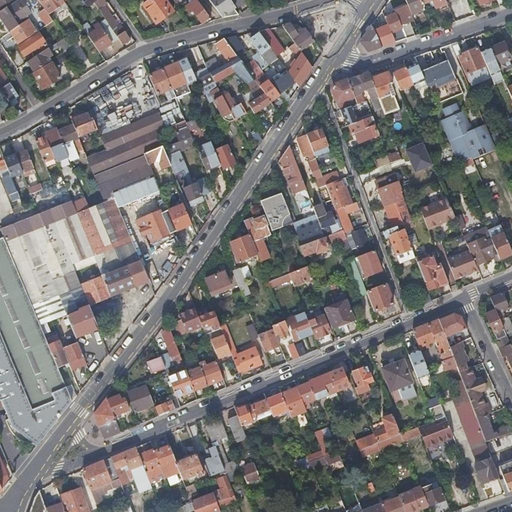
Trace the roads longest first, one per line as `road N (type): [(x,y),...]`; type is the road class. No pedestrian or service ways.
road 1 (tertiary): [(318,81),(183,278),(27,479)]
road 2 (residential): [(409,323),(27,479)]
road 3 (residential): [(409,323),(318,81)]
road 4 (residential): [(145,50),(334,0)]
road 5 (residential): [(335,55),(358,65),(511,12)]
road 6 (residential): [(40,112),(145,50)]
